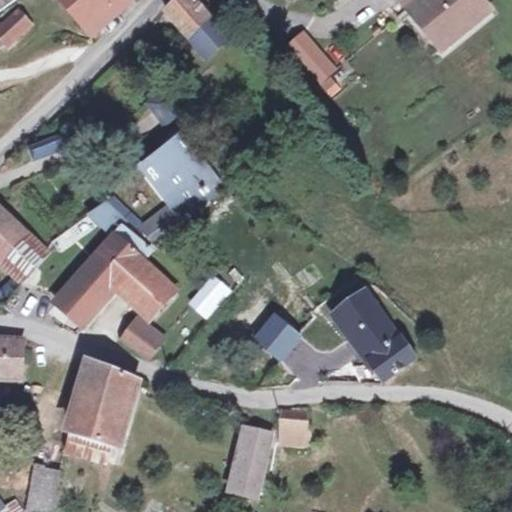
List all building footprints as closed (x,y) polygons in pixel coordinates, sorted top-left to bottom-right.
[(62,0),(84,28),(115,0),(62,0)] [(137,0),(115,0),(84,28),(93,39),(137,0)] [(184,0),(177,5),(171,17),(184,34),(187,37),(208,19),(193,0),(184,0)] [(408,15),(428,0),(406,0),(401,5),(408,15)] [(488,16),(476,0),(428,0),(408,15),(439,54),(488,16)] [(31,28),(15,12),(0,26),(0,37),(10,48),(31,28)] [(223,39),(208,19),(187,37),(202,56),(223,39)] [(324,44),(299,24),(286,37),(310,60),(324,44)] [(174,114),(159,93),(137,107),(153,129),(174,114)] [(33,158),(65,147),(61,134),(29,146),(33,158)] [(196,181),(173,146),(137,173),(161,208),(196,181)] [(55,253),(0,203),(0,264),(24,286),(55,253)] [(116,218),(88,211),(72,228),(95,238),(116,218)] [(158,229),(126,220),(122,227),(116,225),(56,287),(86,311),(117,276),(143,245),(158,229)] [(143,245),(117,276),(153,305),(179,280),(143,245)] [(214,270),(188,299),(206,316),(233,287),(214,270)] [(404,355),(367,288),(339,302),(377,369),(404,355)] [(167,332),(145,308),(123,329),(147,351),(167,332)] [(23,337),(0,337),(0,381),(23,381),(23,337)] [(137,370),(91,355),(72,425),(109,436),(137,370)] [(305,416),(287,415),(285,448),(311,450),(313,430),(306,429),(305,416)] [(109,436),(72,425),(67,442),(102,452),(109,436)] [(271,432),(251,431),(244,489),(262,492),(271,432)] [(29,506),(53,511),(63,472),(37,468),(29,506)] [(0,503),(0,511),(11,511),(5,501),(0,503)]
